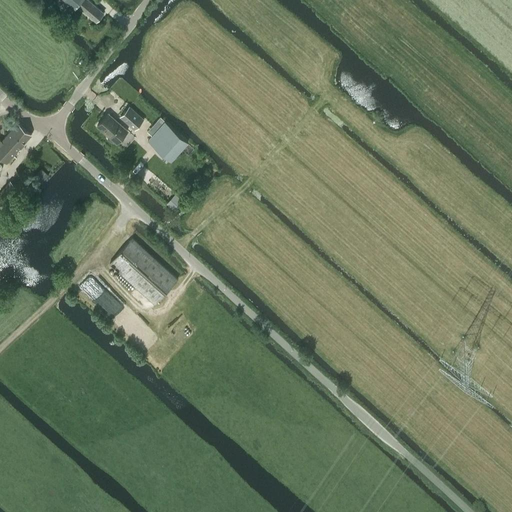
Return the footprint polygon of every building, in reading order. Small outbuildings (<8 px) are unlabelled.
[(89,0),(82,0),(78,4),(96,20),(103,12),(89,0)] [(134,128),(143,119),(129,107),(121,116),(134,128)] [(108,135),(108,138),(111,141),(114,140),(116,142),(127,130),(108,113),(97,125),(108,135)] [(166,121),(149,140),(171,159),(188,140),(166,121)] [(0,172),(2,163),(0,161),(0,156),(7,162),(31,134),(17,123),(2,140),(0,138),(0,172)] [(30,181),(36,188),(48,174),(42,168),(30,181)] [(10,180),(0,192),(0,209),(18,187),(10,180)] [(177,194),(168,203),(177,211),(185,202),(177,194)] [(155,303),(177,278),(133,238),(110,263),(155,303)]
